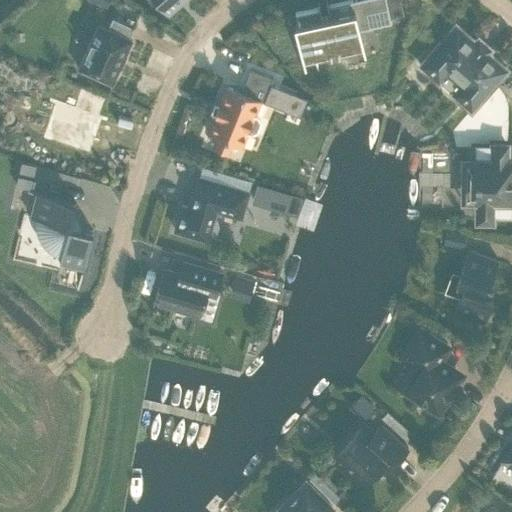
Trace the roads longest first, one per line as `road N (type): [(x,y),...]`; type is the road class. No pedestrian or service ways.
road 1 (residential): [(245,0),(202,35),(178,80),(141,173),(104,332)]
road 2 (residential): [(415,511),(511,385)]
